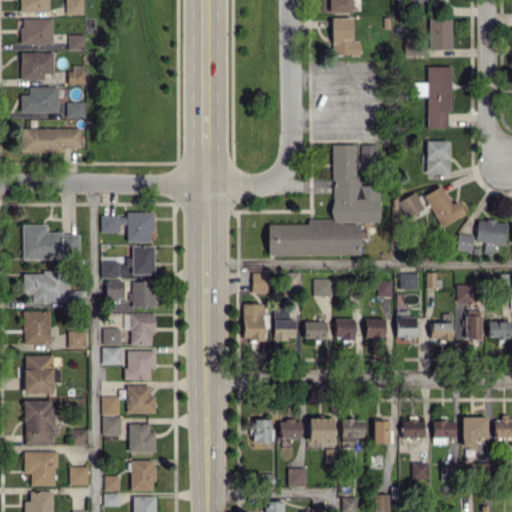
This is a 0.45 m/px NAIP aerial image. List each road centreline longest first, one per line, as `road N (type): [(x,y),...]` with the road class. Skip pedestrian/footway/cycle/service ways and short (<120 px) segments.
road 1 (tertiary): [(199,0),(203,511)]
road 2 (residential): [(202,378),(511,377)]
road 3 (residential): [(200,182),(259,183),(283,168),(286,0)]
road 4 (residential): [(0,181),(200,182)]
road 5 (residential): [(485,0),(488,137),(503,163)]
